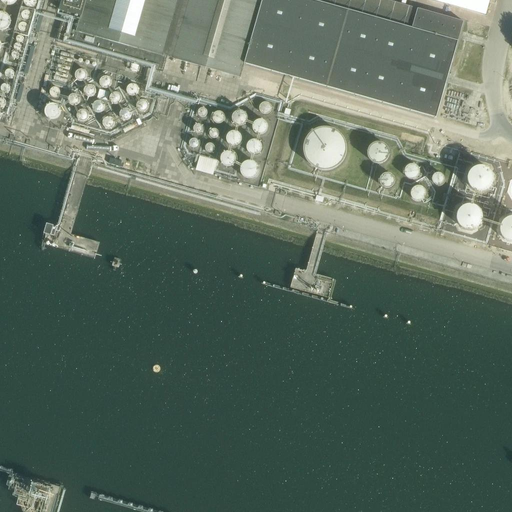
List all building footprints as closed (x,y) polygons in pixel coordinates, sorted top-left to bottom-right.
[(63,0),(60,12),(64,13),(56,43),(163,74),(168,57),(240,78),(244,64),(436,118),(463,22),(417,9),(412,28),(311,0),(63,0)] [(432,0),(487,15),(490,0),(432,0)] [(10,21),(10,20),(10,17),(9,15),(7,13),(4,11),(0,10),(0,30),(3,30),(5,30),(7,28),(8,27),(9,25),(10,21)] [(105,89),(113,80),(106,74),(99,83),(105,89)] [(136,103),(125,103),(126,98),(128,95),(133,95),(134,86),(124,86),(122,84),(111,97),(111,103),(106,99),(102,102),(108,107),(107,114),(102,121),(98,121),(98,128),(99,127),(102,132),(111,139),(129,130),(129,122),(136,127),(140,125),(137,119),(145,115),(145,113),(149,113),(150,104),(145,100),(139,100),(136,104),(136,103)] [(66,108),(66,104),(64,101),(61,99),(57,98),(53,98),(52,99),(50,100),(48,102),(47,104),(47,105),(46,108),(47,112),(48,114),(49,115),(52,117),(56,118),(59,118),(61,117),(64,115),(65,112),(66,108)] [(266,102),(259,108),(266,115),(272,109),(266,102)] [(232,120),(243,126),(248,115),(237,110),(232,120)] [(255,121),(256,132),(267,131),(266,120),(255,121)] [(347,148),(347,144),(345,139),(343,135),(340,131),(336,128),(332,126),(329,125),(323,125),(319,125),(315,127),(310,129),(307,132),(305,135),(303,139),(301,144),(301,148),(301,153),(303,157),(305,162),(308,164),(311,167),(315,169),(320,171),(323,171),(328,171),(333,169),(337,167),(340,164),(343,161),(345,157),(346,153),(347,148)] [(227,145),(241,145),(241,132),(228,131),(227,145)] [(257,154),(263,144),(253,138),(247,148),(257,154)] [(388,151),(388,147),(387,145),(385,143),(384,141),(381,140),(378,140),(376,140),(373,141),(369,143),(367,147),(366,149),(366,151),(366,153),(367,155),(369,159),(373,161),(375,162),(377,162),(379,162),(382,161),(385,159),(387,155),(388,153),(388,151)] [(227,149),(220,161),(231,167),(238,155),(227,149)] [(214,175),(218,161),(200,155),(196,169),(214,175)] [(250,158),(240,172),(250,180),(260,166),(250,158)] [(415,181),(421,169),(409,163),(403,175),(415,181)] [(471,191),(494,188),(491,165),(468,169),(471,191)] [(437,185),(445,180),(439,172),(432,177),(437,185)] [(395,185),(392,173),(379,176),(382,188),(395,185)] [(411,196),(421,200),(426,188),(416,184),(411,196)] [(457,205),(452,225),(479,231),(485,207),(463,202),(462,206),(457,205)] [(50,492),(14,483),(13,490),(49,500),(50,498),(49,497),(50,492)]
